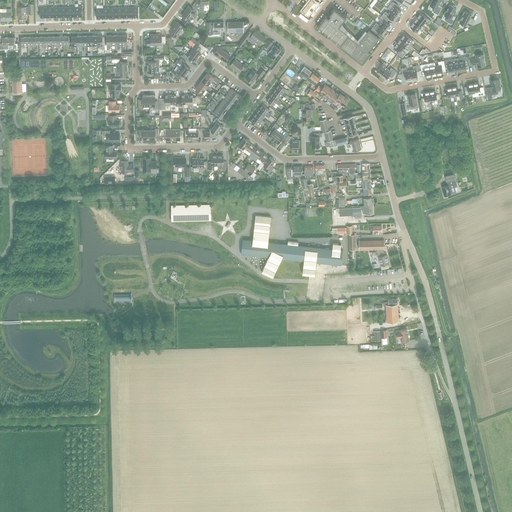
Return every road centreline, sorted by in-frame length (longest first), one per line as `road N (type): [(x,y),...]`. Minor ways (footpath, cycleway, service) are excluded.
road 1 (residential): [(364,72),(387,90),(495,71),(482,11),(459,0)]
road 2 (residential): [(137,87),(129,97),(130,147),(221,146),(236,125)]
road 3 (residential): [(406,235),(421,324),(453,400)]
road 4 (residential): [(256,97),(207,59),(186,85),(137,87)]
road 5 (residential): [(0,29),(136,26)]
